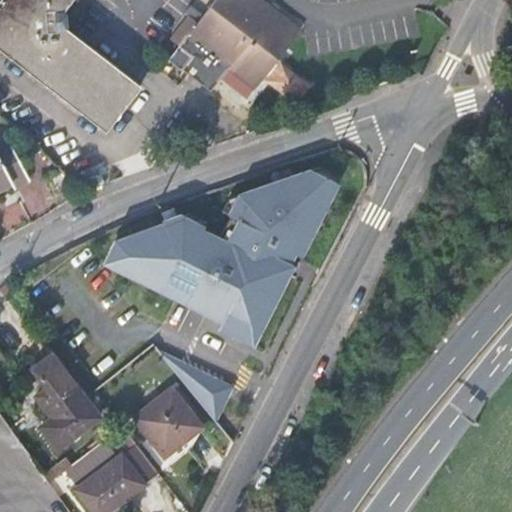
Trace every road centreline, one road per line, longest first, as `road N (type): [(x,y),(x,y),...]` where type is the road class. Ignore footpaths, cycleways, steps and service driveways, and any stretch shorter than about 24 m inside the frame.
road 1 (residential): [(0,270),(149,189),(427,102)]
road 2 (residential): [(427,102),(220,511)]
road 3 (secondary): [(511,291),(463,342),(339,511)]
road 4 (secondary): [(384,511),(511,354)]
